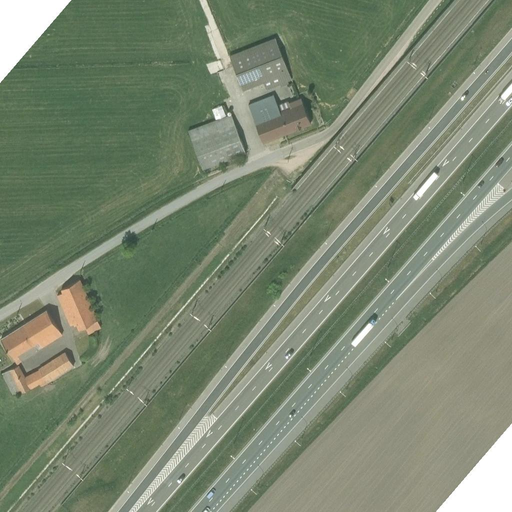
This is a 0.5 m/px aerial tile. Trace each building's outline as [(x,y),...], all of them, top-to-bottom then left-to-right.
[(265,143),(312,123),(302,100),(282,108),(274,91),(247,103),(265,143)] [(212,118),(185,127),(196,164),(239,150),(227,113),(221,115),(217,103),(208,106),(212,118)] [(54,292),(65,325),(73,322),(75,328),(81,326),(83,332),(95,327),(77,277),(56,285),(58,291),(54,292)] [(18,361),(62,335),(48,310),(3,336),(18,361)] [(35,383),(70,363),(61,349),(20,373),(14,362),(0,369),(0,378),(9,395),(34,381),(35,383)]
